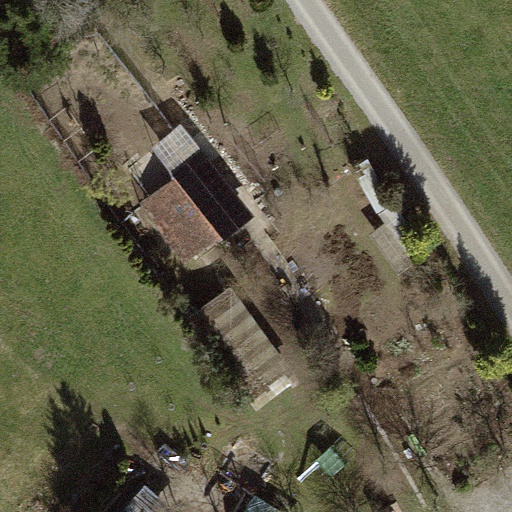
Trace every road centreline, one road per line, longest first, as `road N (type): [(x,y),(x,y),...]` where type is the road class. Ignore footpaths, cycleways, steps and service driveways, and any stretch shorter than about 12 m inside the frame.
road 1 (track): [(511,303),(308,0)]
road 2 (track): [(235,511),(123,437)]
